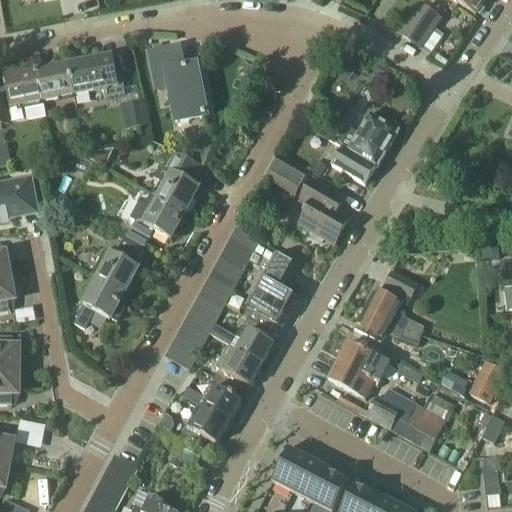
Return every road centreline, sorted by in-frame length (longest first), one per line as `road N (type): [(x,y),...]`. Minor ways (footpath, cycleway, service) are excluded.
road 1 (residential): [(112,421),(283,111),(320,28)]
road 2 (residential): [(266,405),(448,96)]
road 3 (residential): [(0,53),(154,24),(320,28)]
road 4 (residential): [(112,421),(62,396),(31,241)]
road 5 (residential): [(266,405),(448,505)]
road 6 (residential): [(320,28),(448,96)]
road 7 (residential): [(210,511),(266,405)]
